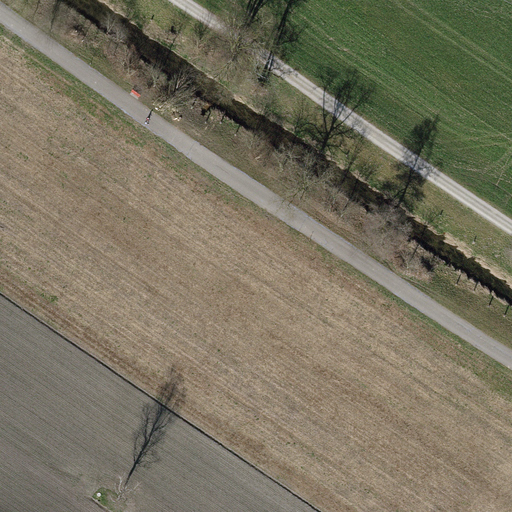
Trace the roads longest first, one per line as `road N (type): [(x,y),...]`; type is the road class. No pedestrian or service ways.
road 1 (track): [(511,356),(0,5)]
road 2 (track): [(177,0),(511,229)]
